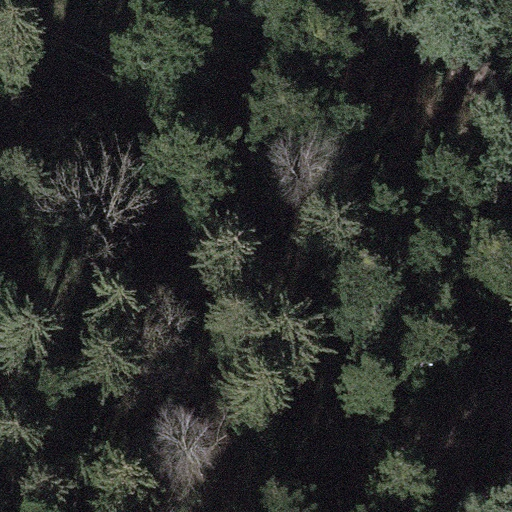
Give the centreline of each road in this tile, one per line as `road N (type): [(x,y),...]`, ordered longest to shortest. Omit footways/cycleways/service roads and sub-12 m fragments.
road 1 (track): [(149,0),(477,79)]
road 2 (track): [(511,164),(452,0)]
